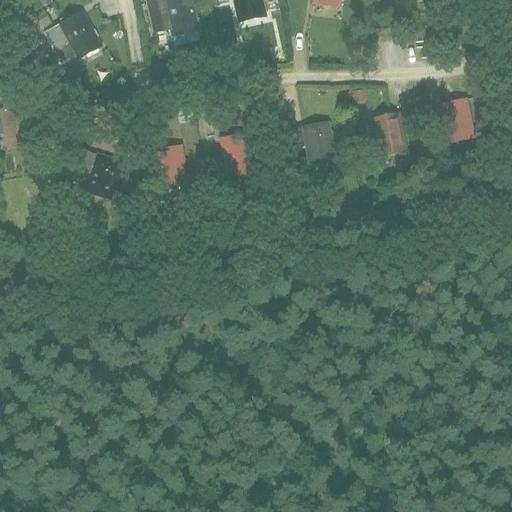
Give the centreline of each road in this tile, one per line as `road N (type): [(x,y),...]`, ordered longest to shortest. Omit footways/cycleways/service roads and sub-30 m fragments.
road 1 (unknown): [(0,362),(38,379),(84,347),(142,332),(220,333),(511,283)]
road 2 (unclassified): [(0,290),(511,193)]
road 3 (residential): [(126,0),(138,71),(159,93),(511,62)]
